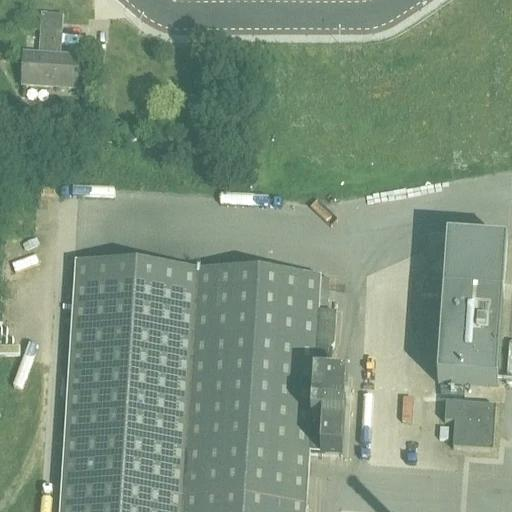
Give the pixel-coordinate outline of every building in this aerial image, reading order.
[(54,0),(54,11),(85,10),(84,0),(54,0)] [(41,15),(40,36),(61,38),(63,17),(41,15)] [(127,34),(122,65),(151,69),(156,38),(127,34)] [(21,88),(76,92),(78,58),(51,56),(51,47),(39,46),(38,55),(24,54),(21,88)] [(447,245),(437,385),(497,389),(506,249),(447,245)] [(60,511),(306,511),(310,457),(343,459),(348,383),(332,381),(333,354),(331,354),(335,349),(337,317),(319,316),(321,281),(76,266),(60,511)] [(0,341),(16,341),(15,315),(0,315),(0,341)] [(453,451),(493,454),(496,409),(447,406),(445,424),(455,426),(453,451)]
